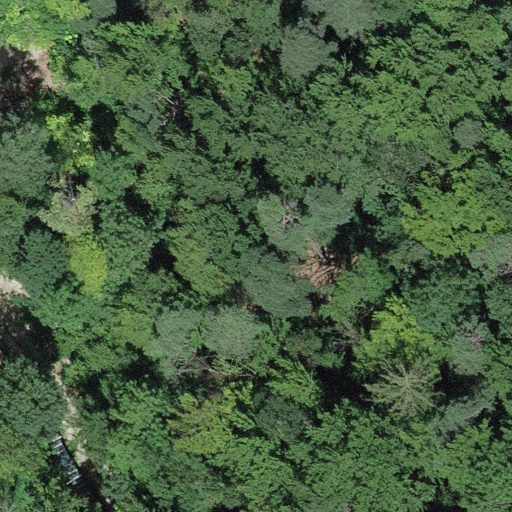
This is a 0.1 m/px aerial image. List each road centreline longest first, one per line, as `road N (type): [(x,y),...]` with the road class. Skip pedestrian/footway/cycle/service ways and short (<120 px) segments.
road 1 (track): [(0,205),(128,319),(236,450),(263,511)]
road 2 (track): [(0,370),(25,390),(106,511)]
